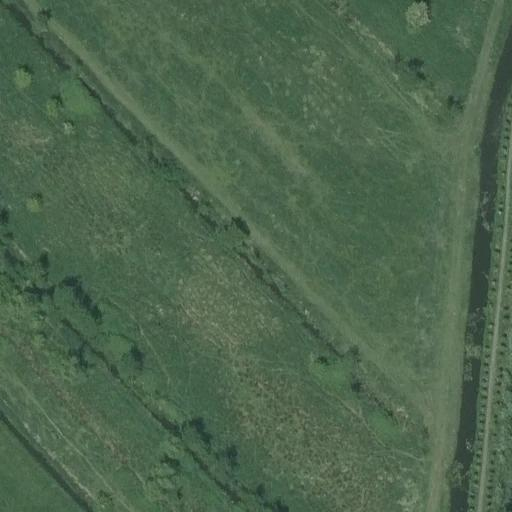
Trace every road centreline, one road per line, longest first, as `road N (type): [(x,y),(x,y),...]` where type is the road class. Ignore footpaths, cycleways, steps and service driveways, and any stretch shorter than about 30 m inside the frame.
road 1 (track): [(448,397),(461,179),(497,0)]
road 2 (track): [(477,511),(511,145)]
